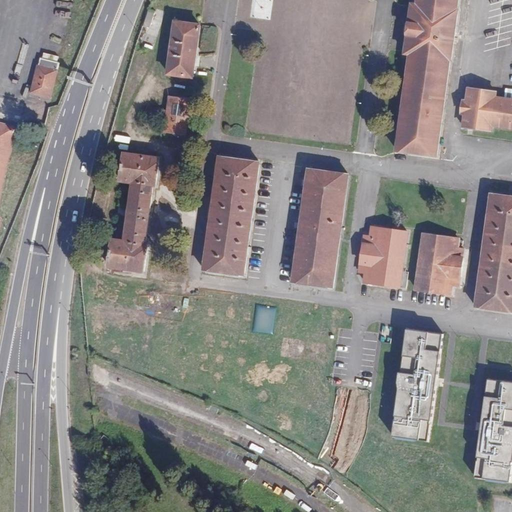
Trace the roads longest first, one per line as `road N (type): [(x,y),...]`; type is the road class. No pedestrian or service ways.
road 1 (secondary): [(55,167),(27,356),(20,511)]
road 2 (secondary): [(41,511),(46,357),(76,181)]
road 3 (secondary): [(66,511),(61,357),(76,181)]
road 4 (secondary): [(55,167),(38,197),(0,368)]
road 5 (secondary): [(76,181),(133,0)]
road 6 (secondary): [(113,0),(55,167)]
